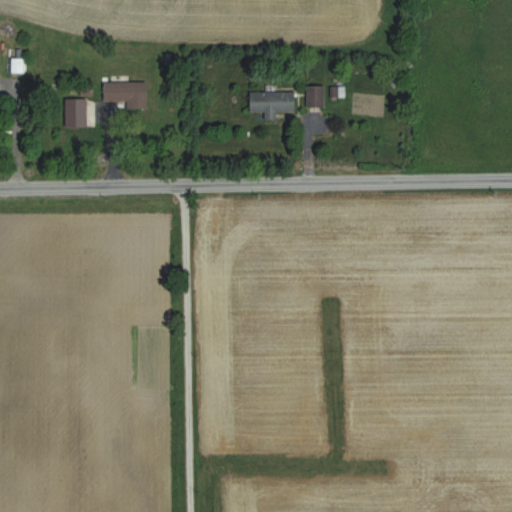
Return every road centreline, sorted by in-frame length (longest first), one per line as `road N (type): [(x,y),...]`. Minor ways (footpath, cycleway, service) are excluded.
road 1 (residential): [(511,180),(0,188)]
road 2 (residential): [(181,186),(186,511)]
road 3 (residential): [(14,64),(12,188)]
